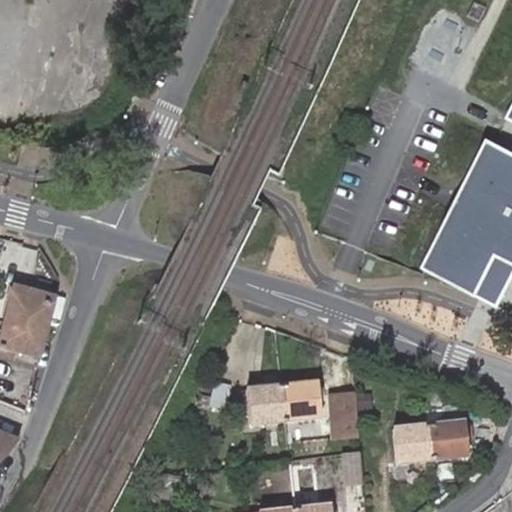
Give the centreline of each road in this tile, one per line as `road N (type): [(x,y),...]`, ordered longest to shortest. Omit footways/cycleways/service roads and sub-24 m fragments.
road 1 (residential): [(109,238),(34,444),(0,498)]
road 2 (residential): [(109,238),(217,0)]
road 3 (unclassified): [(109,238),(323,303)]
road 4 (residential): [(323,303),(511,369)]
